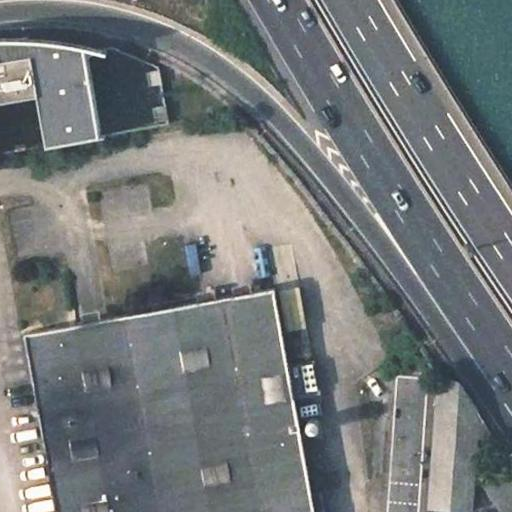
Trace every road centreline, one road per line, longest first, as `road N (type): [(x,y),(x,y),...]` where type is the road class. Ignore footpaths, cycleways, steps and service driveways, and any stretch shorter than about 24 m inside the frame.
road 1 (trunk): [(0,11),(99,13),(172,38),(230,73),(307,148),(511,391)]
road 2 (trunk): [(277,0),(511,369)]
road 3 (trunk): [(511,255),(352,0)]
